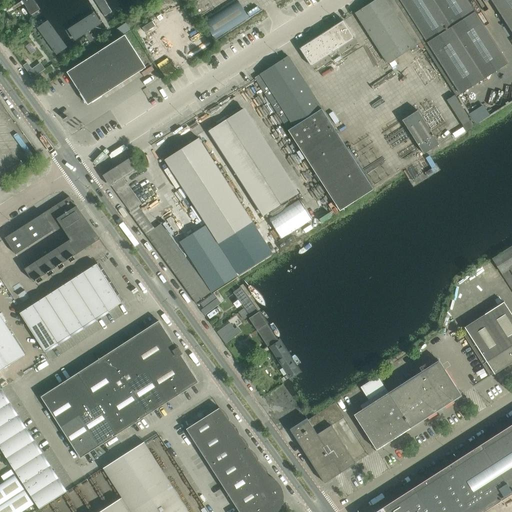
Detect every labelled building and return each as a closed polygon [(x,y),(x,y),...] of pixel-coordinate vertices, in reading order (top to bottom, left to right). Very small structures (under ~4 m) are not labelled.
[(22,0),(33,15),(38,11),(30,0),(22,0)] [(117,0),(124,10),(131,6),(127,0),(117,0)] [(415,46),(421,42),(394,0),(376,0),(356,13),(388,64),(416,46),(415,46)] [(508,63),(467,0),(394,0),(421,42),(457,96),(508,63)] [(511,0),(491,0),(511,32),(511,0)] [(238,1),(204,23),(215,40),(249,18),(238,1)] [(186,34),(193,45),(204,38),(182,3),(172,9),(187,34),(186,34)] [(75,40),(101,23),(94,11),(67,27),(75,40)] [(316,39),(300,49),(311,66),(329,54),(331,58),(335,56),(339,53),(337,49),(355,38),(344,21),(327,31),(328,32),(317,39),(316,39)] [(149,38),(154,49),(166,44),(161,32),(149,38)] [(125,35),(67,72),(84,99),(83,100),(85,103),(86,102),(88,105),(146,68),(125,35)] [(171,50),(155,50),(155,59),(171,59),(171,50)] [(321,107),(288,57),(260,74),(261,75),(255,79),(287,128),(293,125),(321,107)] [(27,62),(24,65),(28,71),(32,69),(27,62)] [(455,96),(447,101),(466,131),(474,126),(455,96)] [(340,211),(373,190),(322,109),(288,130),(340,211)] [(439,144),(418,111),(402,120),(424,154),(439,144)] [(293,196),(239,112),(213,128),(267,213),(293,196)] [(199,138),(165,160),(219,244),(253,222),(199,138)] [(129,159),(104,175),(130,212),(142,204),(123,178),(136,170),(129,159)] [(70,197),(5,238),(15,255),(55,230),(56,231),(62,227),(70,240),(69,241),(66,238),(22,266),(33,282),(36,280),(38,283),(43,280),(41,277),(46,274),(48,277),(54,273),(52,270),(57,267),(59,270),(65,267),(62,263),(68,260),(70,263),(76,260),(73,256),(100,239),(76,206),(76,207),(70,197)] [(253,222),(219,244),(238,274),(272,253),(253,222)] [(212,294),(161,224),(146,235),(198,305),(212,294)] [(205,224),(180,241),(212,291),(237,275),(205,224)] [(511,246),(493,259),(498,266),(511,289),(511,246)] [(45,352),(109,311),(122,303),(97,264),(20,313),(45,352)] [(249,311),(256,306),(241,285),(234,290),(249,311)] [(204,308),(213,301),(210,297),(200,304),(204,308)] [(504,302),(460,330),(490,376),(494,374),(495,374),(511,362),(511,315),(504,304),(505,303),(504,302)] [(275,339),(278,337),(259,309),(249,316),(268,343),(275,339)] [(0,371),(25,355),(0,315),(0,371)] [(81,458),(191,387),(198,382),(181,355),(183,354),(181,350),(178,347),(176,348),(159,321),(152,326),(152,325),(41,397),(81,458)] [(268,343),(290,375),(297,370),(275,339),(268,343)] [(250,355),(240,362),(245,368),(255,361),(250,355)] [(265,365),(261,358),(246,369),(250,375),(265,365)] [(410,428),(461,395),(440,361),(388,393),(386,389),(360,406),(362,409),(354,414),(376,449),(402,433),(400,429),(408,424),(410,428)] [(309,401),(317,395),(299,371),(292,377),(309,401)] [(258,376),(253,380),(263,394),(269,390),(258,376)] [(66,492),(41,454),(1,390),(0,390),(0,447),(40,509),(66,492)] [(331,426),(344,417),(335,403),(307,421),(306,419),(290,429),(325,483),(355,463),(331,426)] [(269,476),(260,463),(219,408),(186,429),(239,511),(278,511),(280,511),(281,509),(281,508),(282,506),(282,505),(283,503),(283,501),(284,499),(284,497),(284,496),(284,495),(283,492),(283,490),(282,489),(281,487),(281,486),(280,484),(278,483),(277,481),(276,480),(274,479),(273,478),(271,477),(269,476)] [(483,511),(511,494),(511,424),(375,511),(483,511)] [(188,511),(144,442),(103,468),(131,511),(188,511)] [(0,485),(15,476),(15,475),(9,465),(0,470),(0,485)] [(0,498),(21,485),(15,476),(0,485),(0,498)] [(0,511),(19,511),(33,504),(21,485),(0,498),(0,511)]
